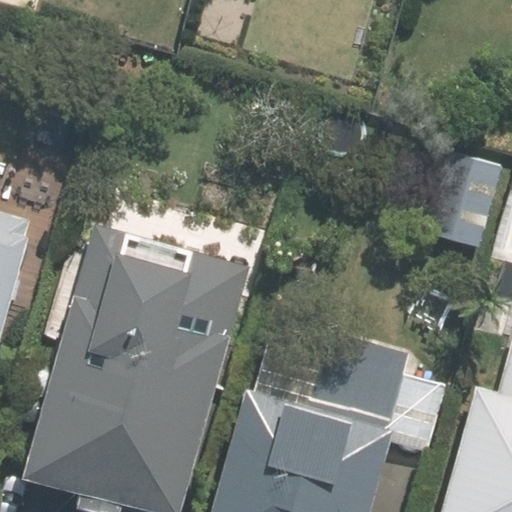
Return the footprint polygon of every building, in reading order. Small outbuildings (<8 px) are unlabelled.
[(503,165),(444,150),(436,182),(495,197),(503,165)] [(0,334),(28,237),(21,235),(25,221),(0,213),(0,334)] [(84,511),(115,511),(118,505),(144,511),(175,511),(245,267),(91,223),(19,476),(73,491),(68,507),(84,511)] [(363,511),(387,435),(428,447),(445,390),(398,376),(406,349),(319,323),(314,343),(268,330),(249,391),(240,388),(203,511),(363,511)] [(511,511),(511,326),(492,393),(471,387),(433,511),(511,511)]
